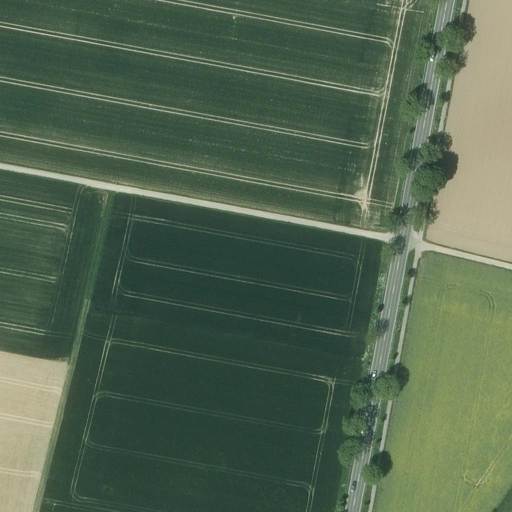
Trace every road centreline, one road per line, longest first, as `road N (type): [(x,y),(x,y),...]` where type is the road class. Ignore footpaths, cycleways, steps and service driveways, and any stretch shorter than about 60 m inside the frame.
road 1 (track): [(0,167),(511,269)]
road 2 (secondary): [(352,511),(446,0)]
road 3 (track): [(110,188),(35,511)]
